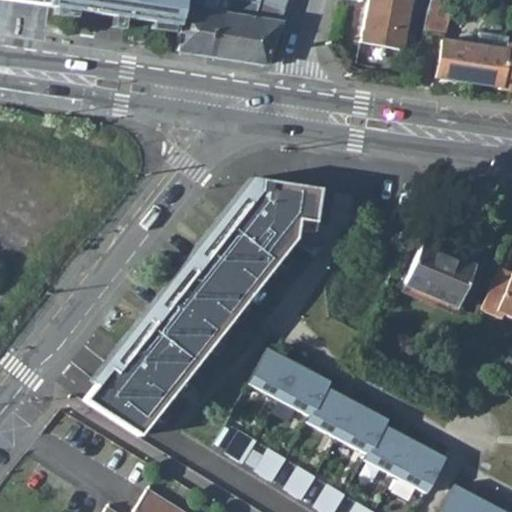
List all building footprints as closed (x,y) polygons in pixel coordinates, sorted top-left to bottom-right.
[(46,0),(46,5),(51,6),(73,9),(81,11),(82,0),(46,0)] [(82,0),(81,11),(108,14),(110,0),(82,0)] [(123,0),(110,0),(108,14),(109,15),(121,17),(123,0)] [(123,0),(121,17),(150,21),(173,24),(178,25),(181,0),(123,0)] [(181,0),(178,25),(175,50),(263,64),(278,22),(285,0),(181,0)] [(401,50),(410,0),(366,0),(358,42),(401,50)] [(443,8),(445,0),(428,0),(427,5),(421,30),(444,35),(451,9),(443,8)] [(73,9),(51,6),(50,13),(72,17),(73,9)] [(121,17),(109,15),(108,26),(119,28),(121,17)] [(173,24),(150,21),(149,29),(172,32),(173,24)] [(498,90),(511,92),(511,91),(511,45),(505,44),(506,37),(477,32),(474,45),(439,40),(433,78),(498,88),(498,90)] [(112,128),(87,124),(83,154),(107,158),(112,128)] [(119,369),(102,391),(131,410),(143,408),(156,415),(292,240),(295,221),(311,224),(316,191),(258,182),(257,192),(119,369)] [(400,286),(402,287),(419,247),(417,246),(400,286)] [(419,247),(402,287),(452,308),(468,269),(419,247)] [(511,275),(493,267),(476,309),(498,318),(500,312),(511,317),(511,275)] [(247,386),(277,402),(296,366),(265,351),(247,386)] [(84,404),(137,439),(141,435),(144,430),(156,415),(143,408),(131,410),(102,391),(119,369),(114,365),(89,398),(84,404)] [(308,418),(324,388),(325,390),(328,384),(296,366),(277,402),(308,418)] [(335,440),(354,405),(325,390),(324,388),(308,418),(305,424),(335,440)] [(335,440),(366,456),(382,426),(383,427),(387,421),(354,405),(335,440)] [(363,462),(393,478),(412,442),(383,427),(382,426),(366,456),(363,462)] [(238,432),(225,455),(242,466),(256,443),(238,432)] [(393,478),(426,495),(444,459),(412,442),(393,478)] [(268,450),(254,473),(272,484),(286,461),(268,450)] [(298,468),(284,491),(301,502),(315,479),(298,468)] [(318,511),(335,511),(345,496),(327,486),(313,509),(318,511)] [(502,511),(453,486),(439,511),(502,511)] [(175,511),(146,492),(132,511),(108,511),(105,510),(103,511),(175,511)]
